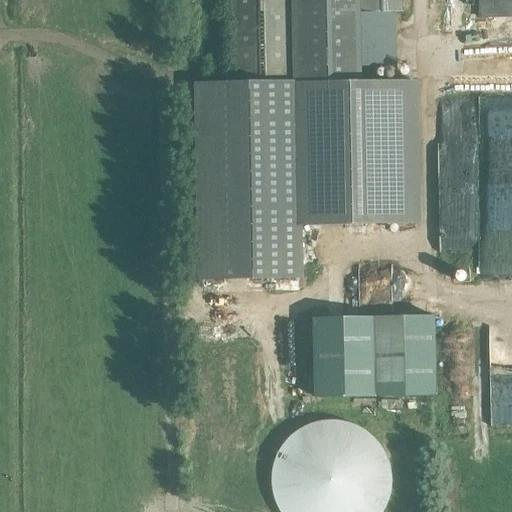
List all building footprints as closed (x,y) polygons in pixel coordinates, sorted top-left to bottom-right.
[(289,0),(233,0),(235,84),(291,82),(289,0)] [(360,12),(360,0),(293,0),(294,83),(361,82),(360,12)] [(360,0),(360,12),(402,11),(402,0),(360,0)] [(428,0),(429,32),(479,32),(478,0),(428,0)] [(511,0),(481,0),(482,16),(511,15),(511,0)] [(294,83),(296,225),(416,223),(414,82),(361,82),(294,83)] [(235,84),(193,85),(197,279),(297,277),(296,225),(294,83),(235,84)] [(314,397),(435,396),(434,317),(313,318),(314,397)] [(280,438),(279,495),(285,511),(388,511),(389,469),(372,421),(326,421),(280,438)]
